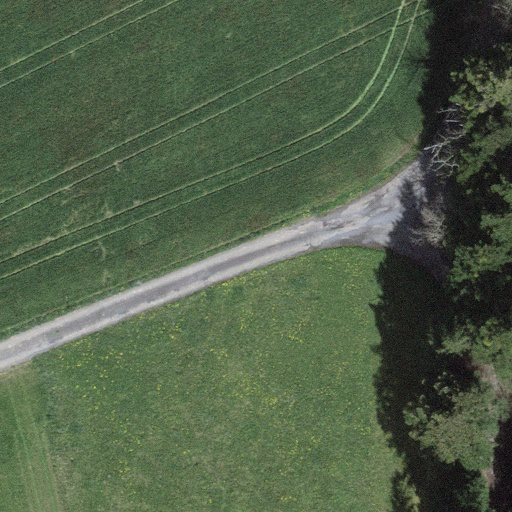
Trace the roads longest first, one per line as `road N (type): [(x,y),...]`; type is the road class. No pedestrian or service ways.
road 1 (track): [(498,511),(441,275),(437,172)]
road 2 (track): [(437,172),(495,0)]
